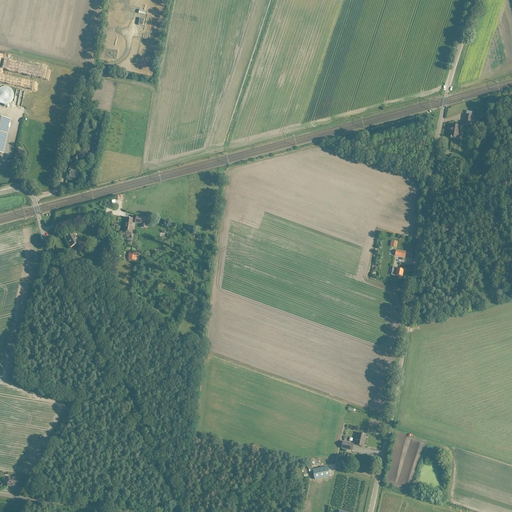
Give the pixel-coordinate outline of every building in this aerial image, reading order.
[(13,92),(12,90),(11,89),(9,88),(7,87),(4,87),(2,87),(0,88),(0,102),(2,104),(4,104),(6,104),(8,104),(10,103),(12,102),(13,100),(14,97),(14,95),(13,92)] [(0,117),(0,153),(4,155),(12,120),(0,117)] [(461,127),(450,125),(449,132),(450,132),(449,138),(450,138),(450,139),(452,139),(452,138),(457,139),(459,132),(460,132),(461,127)] [(71,171),(69,178),(76,180),(79,172),(76,172),(77,167),(72,165),(71,165),(71,166),(70,169),(69,170),(70,170),(71,171)] [(136,217),(135,223),(141,224),(140,228),(147,229),(149,218),(136,217)] [(124,226),(123,233),(132,235),(133,229),(131,229),(133,219),(127,218),(126,226),(125,226),(124,226)] [(67,236),(67,237),(66,238),(71,248),(76,245),(77,247),(79,251),(85,248),(83,244),(80,246),(74,233),(68,236),(67,236)] [(103,236),(103,241),(103,247),(112,248),(112,242),(108,241),(109,236),(103,236)] [(136,254),(129,252),(128,260),(135,261),(136,254)] [(397,268),(393,267),(391,275),(402,277),(403,270),(397,269),(397,268)] [(366,436),(361,434),(358,434),(355,445),(363,447),(366,436)] [(353,444),(343,442),(341,449),(352,451),(353,444)] [(313,470),(312,470),(313,471),(314,480),(330,477),(328,467),(313,470)] [(9,478),(8,481),(8,486),(12,487),(12,486),(19,487),(19,488),(20,483),(23,484),(24,476),(18,476),(18,479),(9,478)]
